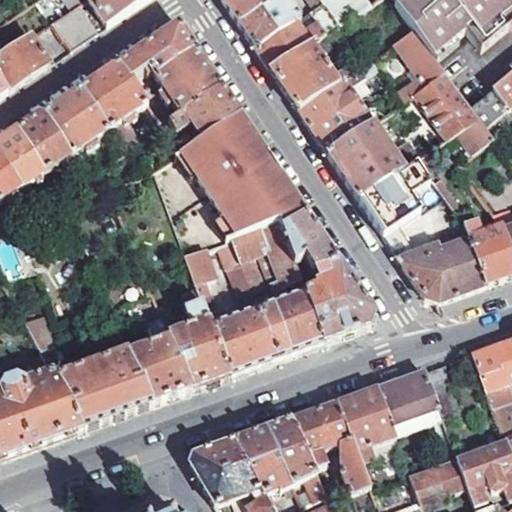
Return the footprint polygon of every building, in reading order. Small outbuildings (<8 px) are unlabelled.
[(106,32),(152,0),(91,0),(87,4),(106,32)] [(220,0),(228,11),(240,30),(286,1),(285,0),(220,0)] [(296,27),(256,53),(269,72),(272,77),(315,48),(386,0),(385,0),(320,0),(325,6),(310,17),(316,27),(302,36),(296,27)] [(414,39),(429,58),(453,41),(465,32),(472,41),(481,52),(509,31),(503,23),(511,16),(511,0),(395,0),(389,5),(414,39)] [(286,1),(240,30),(244,35),(256,53),(296,27),(301,24),(286,1)] [(51,28),(70,55),(98,38),(80,9),(51,28)] [(511,16),(503,23),(509,31),(511,28),(511,16)] [(155,81),(195,54),(178,28),(130,61),(119,68),(130,85),(143,75),(146,80),(151,76),(155,81)] [(398,99),(405,108),(414,102),(446,82),(437,70),(433,64),(429,58),(414,39),(395,52),(420,85),(398,99)] [(0,75),(0,86),(8,97),(30,82),(51,69),(31,41),(0,62),(0,74),(0,75)] [(453,41),(429,58),(433,64),(457,46),(453,41)] [(335,80),(317,55),(319,54),(315,48),(272,77),(276,82),(299,117),(352,81),(346,70),(335,80)] [(179,119),(220,91),(208,72),(195,54),(155,81),(163,95),(159,97),(167,110),(171,107),(179,119)] [(367,84),(379,74),(374,66),(360,76),(367,84)] [(130,85),(119,68),(99,82),(80,95),(108,135),(121,128),(124,133),(137,122),(134,118),(147,109),(130,85)] [(352,81),(299,117),(313,138),(328,161),(375,129),(350,96),(367,84),(360,76),(352,81)] [(486,135),(511,112),(511,78),(470,114),(478,124),(486,135)] [(457,139),(478,124),(470,114),(446,82),(414,102),(446,147),(457,139)] [(168,128),(173,135),(187,126),(197,141),(193,144),(197,148),(239,119),(235,113),(220,91),(179,119),(168,128)] [(108,135),(80,95),(59,108),(41,119),(69,161),(83,153),(85,157),(98,149),(95,144),(108,135)] [(69,161),(41,119),(35,124),(17,137),(45,177),(61,169),(63,171),(67,168),(65,164),(69,161)] [(197,148),(153,178),(185,265),(207,257),(233,247),(277,231),(282,237),(306,220),(270,166),(239,119),(197,148)] [(472,161),(494,145),(486,135),(478,124),(457,139),(472,161)] [(375,129),(328,161),(344,184),(359,207),(405,176),(388,151),(392,149),(389,144),(386,146),(375,129)] [(45,177),(17,137),(11,140),(0,147),(0,164),(20,194),(34,185),(37,189),(43,185),(40,181),(45,177)] [(20,194),(0,164),(0,208),(10,202),(13,205),(18,201),(16,198),(20,194)] [(359,207),(372,225),(430,184),(418,166),(405,176),(359,207)] [(93,198),(106,195),(95,178),(85,185),(93,198)] [(502,231),(511,258),(511,230),(511,231),(508,226),(511,223),(509,215),(494,221),(502,231)] [(469,244),(486,291),(511,281),(511,258),(502,231),(483,239),(474,216),(457,223),(465,235),(469,244)] [(368,333),(373,318),(306,220),(282,237),(294,270),(305,263),(314,277),(321,274),(328,283),(315,288),(315,293),(304,298),(323,349),(351,339),(368,333)] [(228,275),(237,300),(265,291),(256,264),(262,262),(274,296),(283,301),(284,305),(258,314),(277,365),(285,362),(302,356),(312,353),(323,349),(304,298),(301,289),(294,270),(282,237),(277,231),(233,247),(240,269),(234,270),(236,273),(228,275)] [(425,305),(438,308),(450,304),(486,291),(469,244),(440,256),(438,250),(399,266),(402,270),(425,305)] [(207,257),(185,265),(197,297),(205,318),(217,313),(207,287),(217,283),(207,257)] [(301,289),(313,285),(314,277),(305,263),(294,270),(301,289)] [(117,291),(122,305),(139,298),(133,284),(117,291)] [(170,345),(191,397),(199,394),(229,383),(210,332),(205,318),(197,297),(180,303),(191,333),(169,341),(170,345)] [(39,306),(18,316),(42,358),(56,351),(39,306)] [(210,332),(229,383),(242,378),(253,374),(260,371),(277,365),(258,314),(257,311),(248,313),(250,317),(210,332)] [(127,358),(151,411),(161,408),(191,397),(170,345),(135,358),(128,342),(121,345),(127,358)] [(506,449),(511,465),(511,399),(509,391),(511,389),(511,345),(498,350),(473,359),(506,449)] [(44,363),(84,434),(121,422),(151,411),(127,358),(66,380),(56,351),(42,358),(44,363)] [(0,465),(34,453),(84,434),(44,363),(9,376),(14,390),(5,393),(0,400),(0,399),(0,465)] [(461,417),(444,370),(425,377),(440,416),(443,425),(461,417)] [(440,416),(425,377),(401,386),(377,394),(392,433),(440,416)] [(392,433),(377,394),(343,407),(338,408),(362,472),(378,467),(373,453),(396,444),(392,433)] [(362,472),(338,408),(314,417),(291,426),(308,463),(310,463),(317,478),(329,473),(323,458),(339,453),(342,478),(351,502),(354,501),(371,495),(362,472)] [(308,463),(291,426),(271,433),(266,434),(292,490),(304,486),(309,498),(298,502),(301,511),(327,500),(317,478),(310,463),(308,463)] [(292,490),(266,434),(260,437),(233,446),(264,501),(277,494),(279,497),(292,490)] [(233,446),(192,461),(190,465),(189,470),(202,491),(214,511),(240,502),(245,511),(270,511),(264,501),(233,446)] [(511,465),(506,449),(458,466),(469,494),(475,511),(484,511),(483,509),(487,508),(480,489),(486,487),(490,497),(494,498),(503,494),(507,506),(511,504),(511,465)] [(411,483),(422,511),(469,494),(458,466),(411,483)] [(357,511),(376,511),(377,511),(371,495),(354,501),(357,511)]
